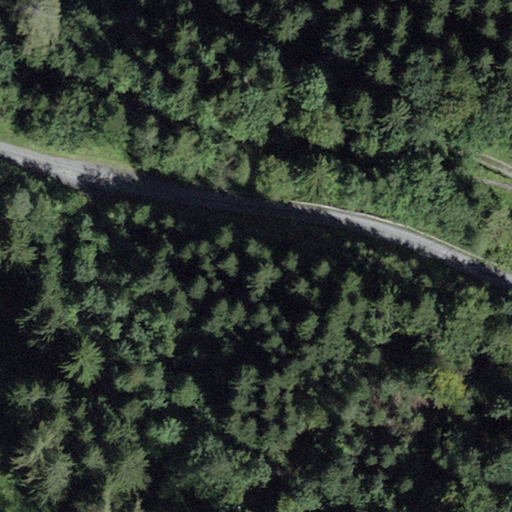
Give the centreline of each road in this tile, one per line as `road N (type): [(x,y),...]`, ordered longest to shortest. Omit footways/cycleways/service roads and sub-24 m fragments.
road 1 (unclassified): [(0,146),(265,208),(511,278)]
road 2 (track): [(511,183),(275,150),(50,85),(0,86)]
road 3 (track): [(511,169),(318,86),(231,34),(198,0)]
